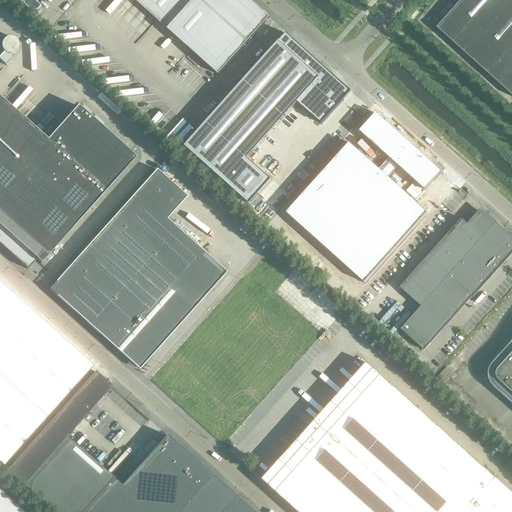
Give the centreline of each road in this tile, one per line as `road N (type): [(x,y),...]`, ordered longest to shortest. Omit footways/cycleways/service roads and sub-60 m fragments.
road 1 (unknown): [(229,468),(313,372),(354,349),(511,487)]
road 2 (unclassified): [(0,264),(278,511)]
road 3 (unclassified): [(511,212),(345,62)]
